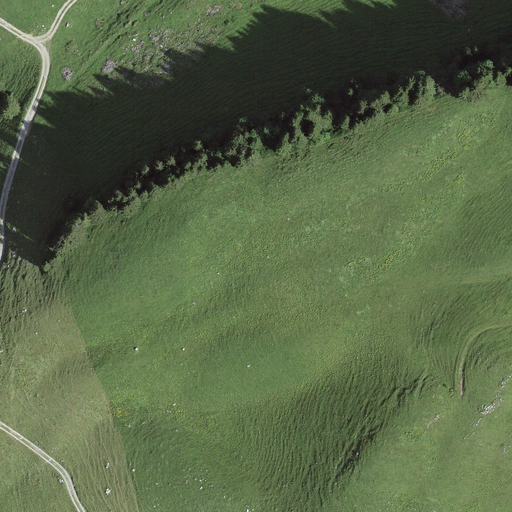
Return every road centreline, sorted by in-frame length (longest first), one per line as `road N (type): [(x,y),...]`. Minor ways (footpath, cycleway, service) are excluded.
road 1 (track): [(0,22),(44,45),(40,87),(2,204),(0,246)]
road 2 (track): [(0,423),(53,461),(83,511)]
